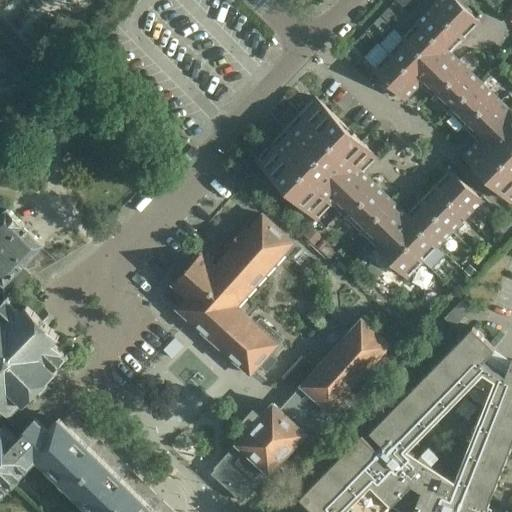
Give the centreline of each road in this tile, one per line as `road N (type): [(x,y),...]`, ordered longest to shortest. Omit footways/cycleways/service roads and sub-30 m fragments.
road 1 (residential): [(49,312),(309,41)]
road 2 (unknown): [(442,151),(470,126),(443,88),(433,84),(408,129)]
road 3 (residential): [(408,129),(416,119),(442,151),(405,187),(378,163)]
road 4 (residential): [(408,129),(309,41)]
